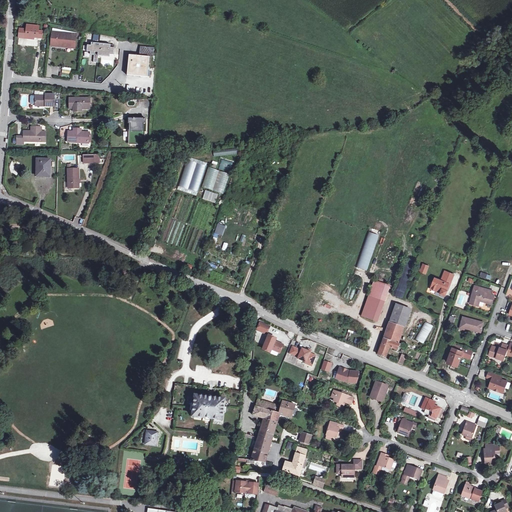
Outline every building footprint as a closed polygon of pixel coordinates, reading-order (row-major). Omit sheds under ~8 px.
[(32,38),(35,38),(42,38),(43,32),(39,32),(39,27),(27,26),(26,39),(32,40),(32,38)] [(76,49),(77,35),(53,33),(52,46),(54,47),(76,49)] [(99,53),(98,56),(110,57),(110,54),(114,54),(115,48),(111,48),(111,45),(99,44),(99,47),(96,46),(96,44),(92,43),(92,46),(88,46),(87,52),(91,52),(91,55),(95,55),(95,53),(99,53)] [(140,47),(140,56),(129,56),(128,75),(148,77),(150,57),(153,57),(154,48),(140,47)] [(36,105),(46,105),(46,107),(55,107),(55,95),(46,94),(46,96),(36,96),(36,105)] [(70,98),(70,108),(74,108),(74,109),(74,112),(82,112),(82,109),(82,108),(90,108),(90,98),(70,98)] [(129,119),(129,124),(130,124),(130,144),(145,145),(146,119),(129,119)] [(37,142),(37,127),(32,127),(31,132),(23,132),(23,137),(17,137),(17,145),(24,145),(24,142),(37,142)] [(73,133),(69,133),(68,142),(89,143),(90,134),(81,134),(81,132),(82,129),(74,129),(73,132),(73,133)] [(100,163),(100,155),(84,155),(84,163),(100,163)] [(187,157),(178,190),(197,195),(207,162),(187,157)] [(51,177),(51,159),(38,159),(37,177),(51,177)] [(224,193),(229,173),(207,168),(202,188),(224,193)] [(78,183),(78,169),(67,169),(67,188),(77,188),(77,183),(78,183)] [(205,190),(202,199),(215,202),(218,193),(205,190)] [(218,225),(215,231),(214,235),(217,236),(218,232),(223,234),(225,228),(218,225)] [(380,235),(369,232),(356,267),(367,271),(380,235)] [(403,299),(416,262),(406,258),(392,296),(403,299)] [(217,270),(219,266),(211,262),(209,267),(217,270)] [(419,272),(426,275),(430,266),(423,263),(419,272)] [(443,281),(441,280),(436,278),(432,289),(437,291),(437,290),(442,292),(442,293),(447,295),(448,290),(447,290),(448,287),(450,287),(454,274),(446,271),(443,281)] [(386,285),(374,281),(361,316),(373,320),(386,285)] [(493,294),(495,290),(477,284),(471,301),(479,304),(481,299),(494,304),(497,295),(493,294)] [(396,305),(394,310),(410,315),(412,310),(396,305)] [(394,310),(390,323),(403,328),(405,328),(410,315),(394,310)] [(477,328),(477,329),(482,331),(485,321),(465,314),(461,326),(467,328),(467,326),(474,328),(474,327),(477,328)] [(449,335),(456,318),(451,316),(445,331),(448,332),(447,335),(449,335)] [(423,344),(433,326),(425,321),(415,340),(423,344)] [(270,326),(262,323),(259,330),(267,334),(270,326)] [(390,323),(386,332),(397,336),(395,342),(398,343),(403,328),(390,323)] [(397,336),(386,332),(378,355),(386,358),(390,347),(397,350),(399,344),(400,343),(398,343),(395,342),(397,336)] [(269,336),(264,349),(271,352),(272,349),(280,352),(283,345),(276,341),(277,339),(269,336)] [(490,354),(505,359),(507,353),(509,349),(501,346),(500,347),(493,345),(490,354)] [(302,350),(293,347),(291,353),(299,357),(299,359),(307,362),(306,363),(312,366),(316,356),(311,353),(311,352),(309,351),(303,349),(302,350)] [(453,347),(446,366),(456,370),(460,359),(469,362),(472,354),(453,347)] [(400,360),(396,358),(395,361),(402,364),(405,356),(402,355),(400,360)] [(332,364),(325,361),(322,369),(330,371),(332,364)] [(337,378),(348,382),(357,383),(360,374),(359,373),(359,372),(351,372),(340,368),(337,378)] [(501,378),(494,376),(492,380),(493,380),(492,382),(492,381),(489,387),(499,391),(500,388),(505,389),(508,381),(501,378)] [(374,394),(372,398),(383,402),(389,386),(376,381),(372,394),(374,394)] [(177,410),(180,385),(175,384),(172,410),(177,410)] [(177,410),(193,412),(195,395),(196,387),(185,385),(180,385),(177,410)] [(226,390),(224,411),(237,413),(240,392),(236,391),(226,390)] [(343,402),(345,403),(351,405),(354,398),(346,395),(346,392),(342,391),(341,393),(334,390),(332,397),(334,398),(333,401),(337,403),(337,405),(343,408),(344,405),(342,405),(343,402)] [(225,399),(195,395),(193,412),(193,416),(223,420),(225,399)] [(256,406),(267,410),(273,411),(275,404),(264,401),(261,401),(258,400),(256,406)] [(431,416),(430,418),(436,420),(437,417),(440,418),(441,416),(438,414),(441,408),(437,407),(435,407),(433,407),(436,402),(431,400),(429,405),(424,403),(421,409),(426,410),(425,411),(426,414),(430,415),(431,416)] [(282,407),(280,413),(279,414),(280,414),(292,418),(296,405),(283,401),(282,407)] [(275,404),(273,411),(280,413),(282,407),(275,404)] [(253,415),(264,418),(267,410),(256,406),(253,415)] [(417,417),(419,413),(405,407),(403,411),(417,417)] [(267,410),(264,418),(278,422),(280,414),(279,414),(280,413),(273,411),(267,410)] [(264,418),(261,431),(274,435),(278,422),(264,418)] [(408,436),(412,426),(416,427),(417,424),(414,422),(413,423),(403,419),(401,423),(399,422),(396,430),(399,431),(398,433),(399,433),(407,436),(408,436)] [(337,435),(338,432),(339,428),(336,427),(337,424),(331,422),(327,435),(336,438),(337,435)] [(466,436),(472,438),(476,425),(467,422),(464,429),(463,432),(462,435),(466,436)] [(145,444),(156,445),(158,432),(147,431),(145,444)] [(274,435),(261,431),(252,460),(266,462),(274,435)] [(312,436),(303,433),(300,441),(309,444),(312,436)] [(302,465),(306,466),(306,463),(306,462),(304,461),(307,450),(298,447),(293,464),(286,462),(283,471),(299,476),(302,467),(302,465)] [(485,457),(485,460),(485,463),(495,462),(495,453),(494,449),(494,448),(487,449),(485,449),(485,457)] [(378,465),(381,466),(391,469),(394,461),(394,460),(388,458),(385,457),(386,454),(382,453),(378,465)] [(342,477),(349,477),(349,475),(354,475),(354,469),(362,469),(362,460),(354,460),(354,465),(337,465),(337,474),(342,474),(342,475),(342,477)] [(407,484),(410,476),(419,479),(422,470),(408,465),(402,482),(407,484)] [(445,484),(446,480),(447,477),(439,474),(434,490),(444,493),(444,494),(448,484),(445,484)] [(320,478),(317,485),(323,487),(325,480),(320,478)] [(245,493),(246,482),(237,481),(237,482),(233,481),(232,491),(236,491),(235,492),(245,493)] [(258,495),(260,484),(246,482),(245,493),(258,495)] [(482,492),(475,489),(476,488),(471,486),(472,484),(467,482),(466,484),(462,495),(479,501),(481,495),(482,492)] [(280,489),(268,485),(266,492),(278,496),(280,489)] [(444,493),(434,490),(432,494),(433,495),(441,498),(442,498),(444,493)] [(502,502),(500,503),(495,505),(497,509),(491,511),(490,511),(506,511),(505,508),(508,507),(505,499),(502,501),(502,502)]
